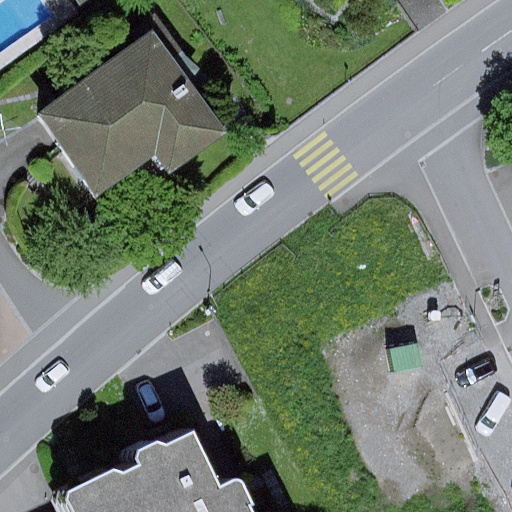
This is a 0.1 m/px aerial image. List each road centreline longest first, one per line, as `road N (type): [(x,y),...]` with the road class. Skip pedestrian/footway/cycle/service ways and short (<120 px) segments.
road 1 (residential): [(65,375),(410,103)]
road 2 (residential): [(410,103),(511,278)]
road 3 (residential): [(410,103),(511,33)]
road 4 (residential): [(65,375),(0,271)]
